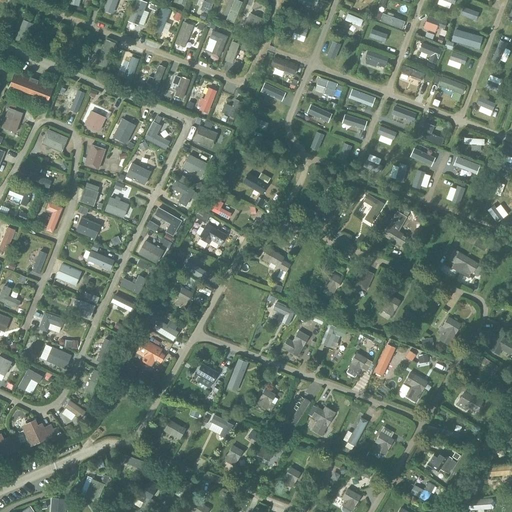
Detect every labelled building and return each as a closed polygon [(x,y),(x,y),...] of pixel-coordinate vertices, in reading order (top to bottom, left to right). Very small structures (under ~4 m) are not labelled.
[(107,0),(103,11),(112,14),(117,0),(107,0)] [(137,25),(146,3),(139,0),(137,0),(129,21),(137,25)] [(205,0),(202,10),(209,13),(214,0),(205,0)] [(463,6),(460,14),(476,20),(479,12),(463,6)] [(162,30),(170,11),(161,7),(154,26),(162,30)] [(243,27),(257,33),(263,19),(249,13),(243,27)] [(382,13),(380,20),(402,28),(404,21),(382,13)] [(444,29),(446,23),(427,16),(423,28),(434,32),(437,26),(444,29)] [(23,20),(14,42),(24,46),(33,24),(23,20)] [(184,47),(192,26),(183,22),(175,44),(184,47)] [(346,22),(344,29),(361,34),(363,27),(346,22)] [(292,23),(289,31),(305,37),(308,29),(292,23)] [(371,29),(369,37),(384,42),(387,34),(371,29)] [(478,49),(481,37),(455,30),(452,38),(463,41),(462,44),(478,49)] [(219,56),(227,37),(212,31),(209,38),(217,41),(212,53),(219,56)] [(173,51),(172,53),(188,59),(196,36),(191,34),(183,54),(173,51)] [(290,34),(288,42),(307,47),(309,39),(290,34)] [(105,40),(96,64),(106,68),(115,44),(105,40)] [(500,40),(490,60),(497,63),(507,43),(500,40)] [(332,41),(326,56),(334,59),(340,44),(332,41)] [(437,59),(441,50),(421,43),(418,51),(430,56),(428,61),(435,64),(437,59)] [(230,70),(237,51),(230,49),(223,68),(230,70)] [(452,52),(449,59),(464,64),(467,57),(452,52)] [(273,58),(270,66),(285,71),(284,73),(288,75),(288,73),(294,75),(297,67),(273,58)] [(367,58),(364,65),(385,73),(387,66),(367,58)] [(403,65),(400,72),(422,81),(424,73),(403,65)] [(150,85),(148,91),(155,94),(165,68),(158,66),(153,78),(149,76),(146,83),(150,85)] [(272,70),(270,75),(292,82),(293,77),(272,70)] [(15,72),(7,91),(45,106),(53,87),(15,72)] [(181,77),(174,96),(182,99),(189,80),(181,77)] [(441,77),(438,85),(462,94),(465,86),(441,77)] [(332,96),(337,84),(319,78),(316,85),(326,88),(324,93),(332,96)] [(487,80),(484,88),(500,94),(503,86),(487,80)] [(265,84),(261,92),(281,101),(285,93),(265,84)] [(201,97),(198,105),(201,106),(199,110),(207,113),(217,91),(208,87),(204,99),(201,97)] [(355,91),(351,99),(371,107),(374,98),(355,91)] [(480,97),(477,105),(492,111),(495,103),(480,97)] [(234,99),(231,107),(224,104),(220,113),(235,119),(242,103),(234,99)] [(311,104),(307,112),(328,121),(332,113),(311,104)] [(395,105),(391,114),(412,122),(416,113),(412,112),(395,105)] [(16,132),(23,113),(9,108),(2,127),(16,132)] [(84,125),(100,132),(106,117),(91,111),(84,125)] [(345,113),(342,123),(364,130),(367,120),(345,113)] [(252,117),(249,124),(265,130),(268,123),(252,117)] [(113,137),(126,143),(135,125),(123,119),(113,137)] [(146,138),(165,148),(169,141),(156,135),(161,126),(154,122),(146,138)] [(194,139),(212,147),(217,133),(199,126),(194,139)] [(380,126),(377,133),(392,140),(395,132),(380,126)] [(48,130),(42,144),(61,153),(67,138),(48,130)] [(316,132),(310,147),(317,150),(323,135),(316,132)] [(344,143),(338,159),(345,162),(351,146),(344,143)] [(98,170),(105,149),(91,144),(84,165),(98,170)] [(470,152),(470,157),(483,156),(483,146),(463,146),(463,152),(470,152)] [(415,149),(412,158),(430,166),(433,158),(415,149)] [(201,177),(207,164),(188,155),(182,168),(201,177)] [(366,160),(363,167),(379,173),(382,166),(366,160)] [(126,176),(144,184),(151,171),(132,163),(126,176)] [(399,163),(394,181),(403,183),(407,166),(399,163)] [(417,170),(412,186),(419,189),(424,173),(417,170)] [(242,183),(262,194),(267,184),(248,173),(242,183)] [(186,205),(194,190),(177,181),(173,188),(183,194),(179,202),(186,205)] [(23,196),(20,204),(26,206),(32,192),(12,184),(9,190),(23,196)] [(457,186),(451,202),(459,205),(465,188),(457,186)] [(94,207),(99,192),(84,187),(79,202),(94,207)] [(372,207),(365,219),(371,223),(383,204),(367,194),(363,201),(372,207)] [(123,217),(128,204),(111,197),(105,210),(123,217)] [(220,208),(223,203),(216,200),(211,210),(228,219),(231,214),(220,208)] [(332,221),(338,211),(319,200),(313,210),(332,221)] [(53,233),(63,208),(49,202),(46,210),(52,212),(46,230),(53,233)] [(173,235),(182,220),(159,207),(155,214),(171,223),(166,231),(173,235)] [(398,231),(406,217),(397,212),(383,235),(392,241),(398,231)] [(95,238),(100,225),(82,217),(76,230),(95,238)] [(328,239),(340,225),(336,222),(324,235),(328,239)] [(207,223),(198,238),(209,244),(211,240),(220,245),(226,235),(217,230),(217,229),(207,223)] [(402,247),(407,237),(398,231),(392,241),(402,247)] [(0,256),(7,259),(13,237),(3,234),(0,244),(0,256)] [(182,250),(199,257),(203,247),(186,240),(182,250)] [(145,241),(138,254),(156,264),(163,250),(145,241)] [(225,268),(233,245),(225,242),(216,265),(225,268)] [(268,247),(261,259),(268,262),(286,272),(290,265),(282,260),(284,257),(268,247)] [(469,258),(458,252),(454,249),(448,260),(452,262),(455,264),(452,269),(460,274),(469,258)] [(110,270),(114,261),(90,251),(86,260),(110,270)] [(30,279),(38,282),(47,262),(38,258),(30,279)] [(478,277),(484,267),(469,258),(460,274),(468,279),(471,273),(478,277)] [(187,261),(182,269),(203,281),(207,273),(187,261)] [(75,287),(81,271),(62,263),(56,279),(75,287)] [(441,265),(437,270),(450,282),(454,278),(441,265)] [(366,291),(374,274),(361,268),(353,285),(366,291)] [(333,294),(342,278),(331,273),(323,288),(333,294)] [(139,294),(146,278),(139,275),(135,283),(124,278),(121,285),(139,294)] [(8,296),(11,289),(4,286),(0,294),(0,301),(17,308),(20,301),(8,296)] [(177,297),(179,299),(176,303),(182,306),(185,302),(187,303),(192,293),(182,287),(177,297)] [(391,316),(400,301),(390,295),(381,310),(391,316)] [(89,320),(94,306),(80,300),(75,314),(89,320)] [(129,316),(132,310),(114,302),(111,308),(129,316)] [(288,326),(295,312),(276,302),(273,309),(285,315),(281,322),(288,326)] [(61,327),(64,319),(45,312),(39,328),(47,331),(50,323),(61,327)] [(0,314),(0,330),(4,332),(10,318),(0,314)] [(227,326),(246,333),(250,320),(232,314),(227,326)] [(438,341),(449,346),(461,324),(448,316),(438,335),(441,337),(438,341)] [(168,323),(167,325),(158,320),(152,329),(172,341),(178,332),(174,330),(176,327),(168,323)] [(335,336),(336,334),(344,338),(347,332),(330,325),(322,344),(331,347),(333,341),(338,343),(340,338),(335,336)] [(297,356),(309,336),(297,330),(291,341),(288,339),(282,348),(297,356)] [(511,351),(511,342),(498,335),(490,349),(498,354),(501,349),(511,354),(511,351)] [(112,342),(105,339),(97,360),(105,363),(112,342)] [(151,366),(160,351),(150,345),(141,360),(151,366)] [(382,376),(395,348),(387,345),(374,372),(382,376)] [(52,347),(46,361),(65,369),(71,355),(52,347)] [(358,353),(352,362),(347,368),(357,374),(361,368),(366,371),(372,362),(358,353)] [(10,365),(11,362),(0,356),(0,373),(4,376),(8,368),(10,369),(11,366),(10,365)] [(404,364),(410,368),(414,361),(408,358),(404,364)] [(238,360),(227,388),(236,391),(247,363),(238,360)] [(218,372),(202,363),(200,366),(199,365),(196,371),(197,372),(195,375),(200,377),(198,381),(209,388),(218,372)] [(28,369),(18,387),(24,390),(31,379),(39,383),(42,377),(28,369)] [(412,387),(406,397),(415,402),(427,382),(410,372),(404,382),(412,387)] [(354,385),(357,380),(347,376),(345,381),(354,385)] [(49,389),(52,381),(46,379),(43,387),(49,389)] [(266,410),(275,394),(265,388),(256,403),(266,410)] [(476,412),(482,402),(464,391),(456,405),(465,410),(467,407),(476,412)] [(69,401),(64,408),(81,420),(86,413),(69,401)] [(321,436),(333,416),(317,407),(311,417),(317,420),(311,430),(321,436)] [(226,422),(227,421),(214,415),(210,422),(223,428),(219,436),(226,439),(232,425),(226,422)] [(354,446),(367,422),(360,418),(347,442),(354,446)] [(180,439),(185,429),(169,420),(163,431),(169,435),(170,434),(180,439)] [(41,424),(37,426),(36,424),(24,429),(32,445),(47,438),(41,424)] [(446,431),(447,427),(444,426),(443,429),(438,428),(436,436),(457,442),(459,435),(446,431)] [(391,437),(394,433),(383,427),(374,442),(377,444),(375,449),(385,455),(394,439),(391,437)] [(9,437),(3,440),(0,434),(0,433),(0,458),(15,452),(9,437)] [(268,461),(276,446),(265,440),(257,455),(268,461)] [(235,466),(243,450),(232,444),(224,460),(235,466)] [(434,453),(427,464),(438,472),(440,469),(443,471),(451,459),(441,452),(438,455),(434,453)] [(320,485),(330,464),(322,461),(312,481),(320,485)] [(490,477),(511,474),(511,468),(511,465),(489,467),(490,477)] [(291,488),(300,472),(290,466),(281,482),(291,488)] [(91,479),(84,497),(97,502),(104,485),(91,479)] [(330,485),(336,488),(339,482),(333,479),(330,485)] [(151,499),(158,485),(150,480),(148,484),(142,481),(130,502),(140,507),(141,506),(151,511),(156,502),(151,499)] [(194,486),(184,480),(178,490),(188,496),(194,486)] [(426,501),(434,486),(428,483),(424,490),(414,485),(410,493),(426,501)] [(360,496),(352,491),(347,489),(341,498),(344,500),(342,505),(352,511),(360,496)] [(51,498),(49,511),(64,511),(65,499),(51,498)] [(207,511),(209,508),(193,499),(187,510),(191,511),(207,511)] [(469,500),(470,510),(492,509),(491,499),(469,500)]
